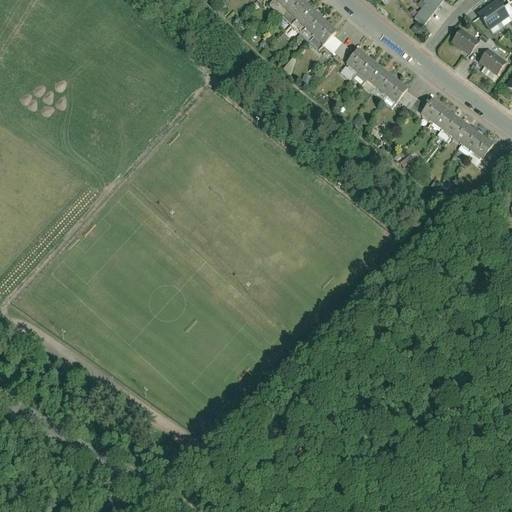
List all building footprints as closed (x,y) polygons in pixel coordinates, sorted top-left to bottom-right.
[(284,0),(279,6),(323,46),(334,34),(296,0),(284,0)] [(440,0),(430,0),(414,21),(423,29),(444,3),(440,0)] [(507,18),(497,3),(477,17),(488,32),(507,18)] [(468,57),(478,44),(462,32),(452,44),(468,57)] [(479,38),(478,43),(482,43),(482,50),(489,50),(490,38),(479,38)] [(394,107),(406,92),(356,52),(344,67),(394,107)] [(496,78),(505,65),(489,53),(479,66),(496,78)] [(418,117),(480,161),(490,147),(428,103),(418,117)]
